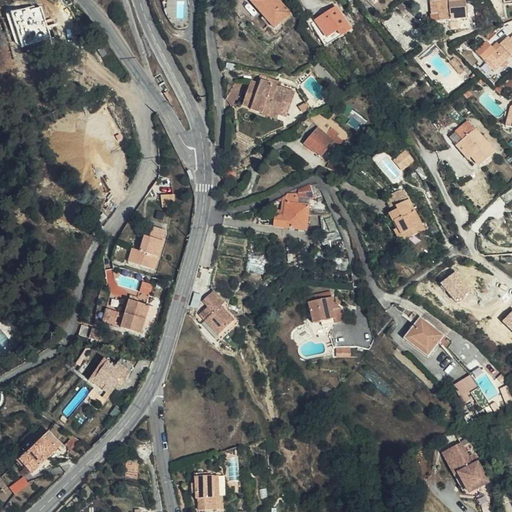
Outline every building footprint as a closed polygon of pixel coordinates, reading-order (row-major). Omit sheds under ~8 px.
[(274,27),(290,14),(278,0),(252,0),(252,1),(274,27)] [(431,22),(461,20),(460,0),(449,0),(450,3),(430,3),(431,22)] [(342,35),(352,29),(337,5),(316,18),(326,35),(337,28),(342,35)] [(316,18),(311,21),(327,45),(331,43),(326,35),(316,18)] [(326,35),(331,43),(342,35),(337,28),(326,35)] [(482,60),(492,72),(493,70),(504,60),(509,55),(511,53),(511,34),(509,38),(507,35),(497,44),(499,46),(490,54),(482,60)] [(490,54),(499,46),(497,44),(496,42),(487,50),(489,53),(490,54)] [(482,60),(490,54),(489,53),(476,64),(492,82),(499,76),(493,70),(492,72),(482,60)] [(507,63),(504,60),(493,70),(499,76),(498,71),(507,63)] [(239,104),(244,105),(246,100),(266,105),(271,83),(266,82),(266,77),(246,73),(245,77),(235,74),(231,99),(239,100),(239,104)] [(246,100),(244,105),(271,110),(278,80),(266,77),(266,82),(271,83),(266,105),(246,100)] [(470,98),(464,93),(457,99),(464,105),(470,98)] [(301,136),(317,148),(334,125),(326,119),(320,128),(311,122),(301,136)] [(467,154),(463,158),(469,164),(474,160),(480,167),(496,151),(466,124),(452,139),(458,145),(467,154)] [(454,150),(463,158),(467,154),(458,145),(454,150)] [(407,166),(415,160),(406,149),(398,156),(407,166)] [(392,182),(404,174),(386,150),(375,158),(392,182)] [(403,170),(407,166),(398,156),(393,159),(403,170)] [(228,165),(216,168),(219,174),(229,171),(228,165)] [(385,188),(389,200),(394,199),(392,195),(408,190),(405,182),(385,188)] [(392,212),(396,221),(401,223),(419,217),(408,190),(392,195),(394,199),(389,200),(384,203),(388,213),(392,212)] [(173,193),(160,194),(161,207),(174,206),(173,193)] [(303,216),(305,205),(300,204),(299,207),(275,203),(275,206),(265,204),(262,219),(268,220),(268,225),(297,230),(300,216),(303,216)] [(315,207),(305,205),(303,216),(316,219),(315,233),(328,236),(325,216),(319,215),(315,207)] [(401,223),(396,221),(389,223),(393,234),(422,225),(419,217),(401,223)] [(130,258),(154,264),(161,227),(149,226),(148,233),(142,232),(139,247),(132,247),(130,258)] [(111,295),(119,293),(113,268),(105,270),(111,295)] [(144,287),(148,272),(133,268),(130,283),(144,287)] [(109,306),(105,318),(125,323),(131,295),(132,288),(123,286),(118,308),(109,306)] [(213,290),(202,299),(209,306),(215,312),(207,319),(220,333),(235,320),(221,304),(224,302),(213,290)] [(131,295),(125,323),(135,326),(137,314),(139,314),(143,299),(131,295)] [(336,304),(334,297),(310,302),(315,322),(323,320),(324,325),(337,322),(345,320),(342,306),(340,307),(339,303),(336,304)] [(96,316),(105,318),(109,306),(99,304),(96,316)] [(215,312),(209,306),(201,312),(207,319),(215,312)] [(433,353),(446,335),(421,316),(408,333),(433,353)] [(73,330),(95,334),(98,323),(76,318),(73,330)] [(429,357),(433,353),(408,333),(404,337),(429,357)] [(100,387),(109,393),(128,369),(118,361),(115,365),(105,357),(93,373),(104,382),(100,387)] [(89,379),(100,387),(104,382),(93,373),(89,379)] [(483,400),(470,376),(453,386),(464,406),(470,403),(467,396),(471,394),(477,404),(483,400)] [(18,459),(34,473),(61,444),(56,439),(47,430),(44,433),(18,459)] [(448,431),(429,439),(435,455),(440,452),(444,460),(453,480),(472,471),(468,462),(465,463),(463,459),(466,457),(459,443),(455,445),(448,431)] [(71,452),(83,441),(75,435),(64,445),(71,452)] [(444,460),(440,452),(435,455),(439,463),(444,460)] [(139,477),(139,459),(128,458),(127,476),(139,477)] [(211,482),(212,482),(212,460),(199,461),(191,461),(191,466),(191,477),(192,482),(195,483),(195,495),(212,495),(211,482)] [(25,477),(10,485),(14,493),(29,485),(25,477)]
